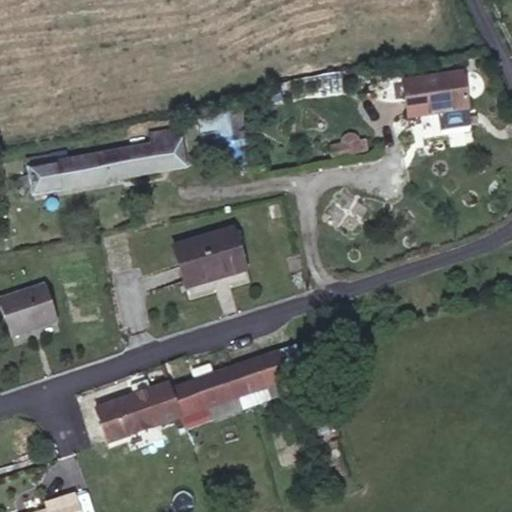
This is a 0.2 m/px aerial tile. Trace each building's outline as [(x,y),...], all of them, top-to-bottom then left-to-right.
[(467,108),(462,73),(403,82),(408,117),(467,108)] [(186,166),(179,129),(149,134),(151,145),(156,172),(186,166)] [(33,194),(156,172),(151,145),(66,162),(65,150),(26,157),(30,174),(33,192),(33,194)] [(33,192),(30,174),(17,176),(21,195),(33,192)] [(245,270),(232,229),(173,247),(184,285),(221,274),(222,277),(245,270)] [(56,320),(45,285),(0,300),(0,303),(10,334),(56,320)] [(206,407),(238,396),(271,384),(304,372),(294,345),(172,389),(169,383),(148,390),(132,396),(98,408),(110,442),(116,439),(120,438),(181,416),(185,428),(210,418),(206,407)] [(275,395),(308,383),(304,372),(271,384),(275,395)] [(148,390),(145,380),(128,386),(132,396),(148,390)] [(242,407),(238,396),(206,407),(210,418),(242,407)] [(44,509),(36,511),(77,511),(72,494),(42,504),(44,509)]
